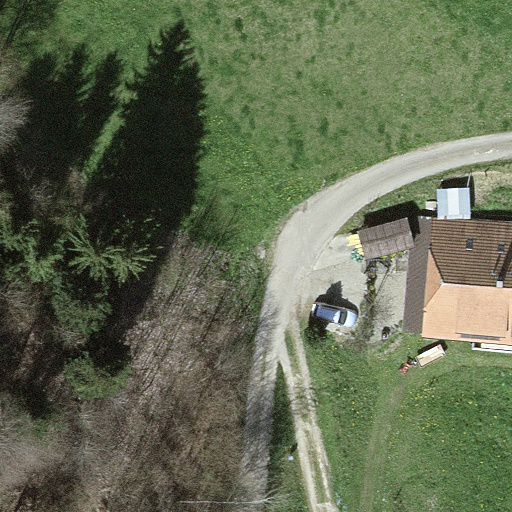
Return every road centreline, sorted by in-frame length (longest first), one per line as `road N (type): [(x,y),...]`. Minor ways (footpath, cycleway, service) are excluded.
road 1 (track): [(511,145),(427,161),(366,185),(330,206),(298,240),(258,384),(244,511)]
road 2 (track): [(278,305),(329,511)]
